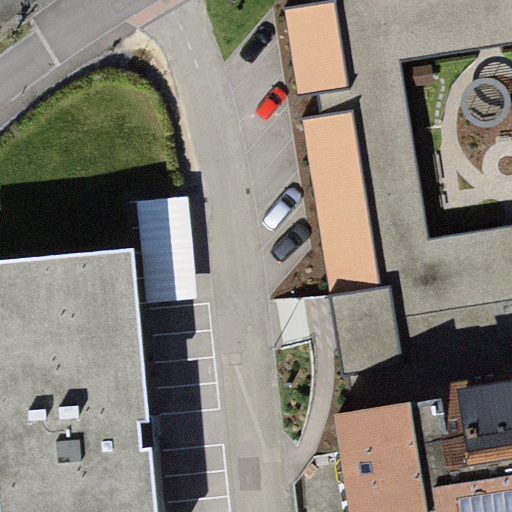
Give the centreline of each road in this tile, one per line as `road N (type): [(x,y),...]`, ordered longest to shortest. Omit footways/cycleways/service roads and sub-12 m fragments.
road 1 (residential): [(163,0),(218,135),(255,511)]
road 2 (residential): [(0,89),(114,0)]
